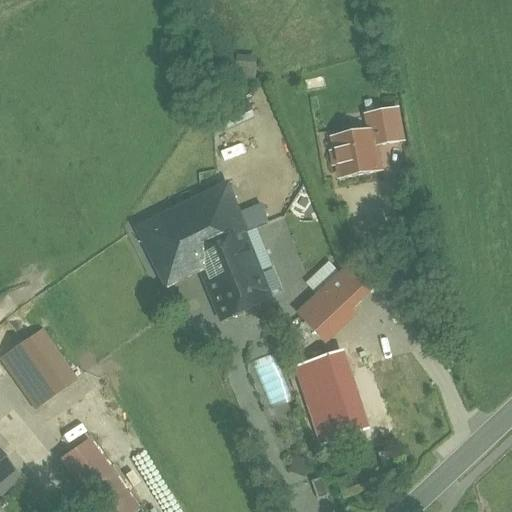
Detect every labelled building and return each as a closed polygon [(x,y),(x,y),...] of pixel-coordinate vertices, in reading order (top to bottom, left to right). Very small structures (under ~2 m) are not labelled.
[(233,57),(233,80),(253,80),(254,57),(233,57)] [(220,133),(254,120),(248,102),(213,116),(220,133)] [(367,124),(368,137),(379,136),(381,155),(402,153),(400,121),(367,124)] [(368,137),(334,140),(338,186),(383,182),(381,155),(379,136),(368,137)] [(229,186),(140,230),(169,288),(205,270),(198,255),(244,235),(248,234),(229,186)] [(244,235),(198,255),(205,270),(225,320),(271,301),(244,235)] [(354,269),(303,316),(322,337),(373,289),(354,269)] [(76,380),(42,331),(2,360),(36,409),(76,380)] [(417,359),(398,339),(380,356),(399,376),(382,392),(392,403),(387,407),(395,416),(400,411),(410,422),(421,412),(422,413),(436,400),(435,399),(446,389),(418,359),(417,359)] [(343,347),(288,365),(296,389),(351,371),(343,347)] [(284,354),(271,358),(277,377),(289,374),(284,354)] [(135,511),(137,511),(90,444),(63,463),(97,511),(135,511)] [(0,511),(41,511),(46,508),(45,508),(0,453),(0,511)] [(323,475),(312,478),(319,501),(330,497),(323,475)]
